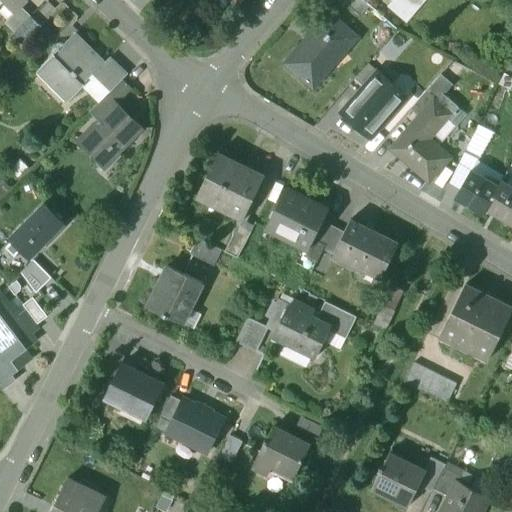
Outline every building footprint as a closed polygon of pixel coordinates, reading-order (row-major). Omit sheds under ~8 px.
[(4,0),(16,12),(17,12),(22,8),(29,0),(4,0)] [(366,3),(362,0),(340,0),(360,17),(369,6),(366,3)] [(398,0),(411,11),(420,0),(398,0)] [(22,8),(17,12),(16,12),(5,23),(15,32),(30,16),(22,8)] [(357,37),(329,12),(310,34),(313,36),(287,67),(312,89),(357,37)] [(15,32),(12,34),(24,45),(42,27),(30,16),(15,32)] [(105,62),(76,32),(37,71),(38,72),(42,68),(70,97),(66,100),(68,101),(86,84),(84,82),(94,73),(95,74),(106,63),(105,62)] [(127,73),(110,57),(105,62),(106,63),(95,74),(111,90),(127,73)] [(400,101),(370,71),(332,110),(333,111),(336,107),(364,136),(361,139),(362,140),(380,122),(379,121),(388,112),(390,113),(401,102),(400,101)] [(124,79),(109,94),(117,102),(118,103),(133,88),(124,79)] [(439,96),(428,87),(411,107),(420,115),(421,116),(435,99),(435,100),(439,96)] [(109,94),(91,111),(99,119),(100,120),(117,102),(109,94)] [(420,115),(391,148),(428,181),(449,157),(428,138),(450,113),(435,100),(435,99),(421,116),(420,115)] [(117,102),(100,120),(99,119),(80,139),(101,159),(113,147),(118,151),(142,127),(118,103),(117,102)] [(494,132),(478,124),(468,144),(483,151),(494,132)] [(264,175),(216,153),(195,197),(243,220),(264,175)] [(497,186),(471,170),(455,196),(481,212),(484,207),(497,186)] [(0,198),(12,185),(0,175),(0,198)] [(511,223),(511,186),(501,180),(497,186),(484,207),(511,224),(511,223)] [(329,207),(286,186),(266,226),(308,248),(311,242),(322,221),(329,207)] [(46,203),(10,239),(30,258),(42,246),(38,243),(60,221),(64,224),(65,223),(46,203)] [(398,243),(350,219),(344,232),(333,253),(333,254),(381,278),(398,243)] [(333,226),(322,221),(311,242),(322,248),(333,226)] [(237,223),(223,250),(235,257),(249,229),(237,223)] [(344,232),(333,226),(322,248),(333,253),(344,232)] [(221,250),(197,238),(189,254),(213,266),(221,250)] [(52,278),(35,261),(21,272),(36,291),(52,278)] [(202,282),(167,265),(147,306),(167,316),(168,315),(182,322),(202,282)] [(403,291),(393,286),(383,305),(384,305),(393,310),(394,310),(403,291)] [(511,314),(511,309),(467,286),(441,336),(489,360),(511,314)] [(17,316),(0,293),(0,364),(2,363),(10,373),(11,373),(24,363),(17,353),(35,340),(31,334),(17,316)] [(39,322),(49,316),(37,296),(27,302),(39,322)] [(313,309),(291,298),(288,305),(286,304),(278,321),(271,335),(315,357),(328,330),(330,326),(317,320),(309,316),(313,309)] [(277,300),(275,304),(272,302),(266,314),(278,321),(286,304),(277,300)] [(346,339),(357,317),(326,302),(317,320),(330,326),(328,330),(346,339)] [(393,310),(384,305),(374,325),(383,329),(393,310)] [(41,327),(27,309),(17,316),(31,334),(41,327)] [(267,326),(247,316),(235,341),(255,351),(267,326)] [(125,356),(114,351),(104,372),(114,378),(125,356)] [(0,364),(0,387),(2,390),(16,379),(11,373),(10,373),(2,363),(0,364)] [(458,384),(415,363),(405,383),(449,405),(458,384)] [(137,373),(121,365),(105,398),(123,406),(124,403),(149,415),(165,384),(138,371),(137,373)] [(156,428),(166,433),(167,432),(182,401),(172,396),(156,428)] [(224,420),(183,400),(182,401),(167,432),(208,452),(224,420)] [(311,447),(275,429),(269,440),(267,440),(254,466),(269,474),(274,464),(296,475),(311,447)] [(242,443),(230,436),(219,457),(232,463),(242,443)] [(401,456),(385,448),(369,479),(404,496),(420,464),(402,455),(401,456)] [(444,467),(434,489),(446,495),(457,473),(444,467)] [(482,511),(489,499),(458,483),(462,476),(457,473),(446,495),(449,497),(441,511),(482,511)] [(94,511),(104,494),(67,476),(49,511),(94,511)]
